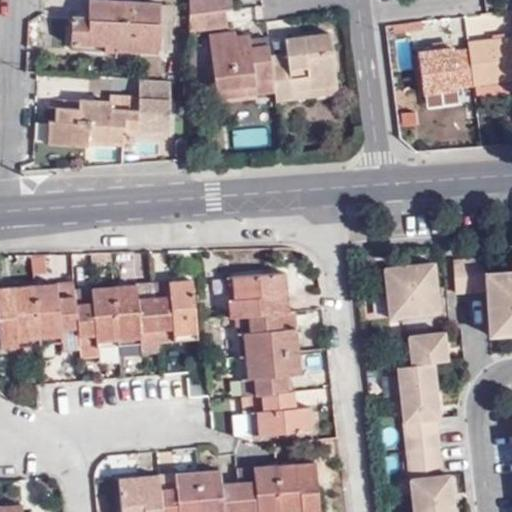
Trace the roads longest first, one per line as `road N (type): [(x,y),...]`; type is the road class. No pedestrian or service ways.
road 1 (residential): [(330,187),(1,210)]
road 2 (residential): [(361,511),(330,187)]
road 3 (residential): [(11,0),(1,210)]
road 4 (residential): [(382,183),(362,0)]
road 5 (residential): [(511,370),(485,391),(480,422),(491,511)]
road 6 (residential): [(0,422),(34,443),(73,442),(79,511)]
road 7 (residential): [(511,174),(382,183)]
